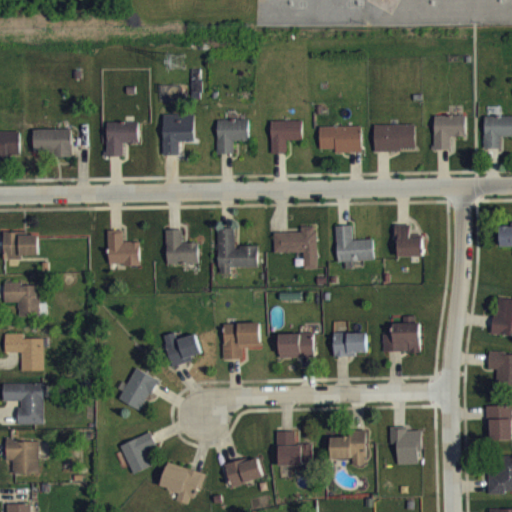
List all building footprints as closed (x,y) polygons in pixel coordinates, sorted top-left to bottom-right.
[(164,166),(181,166),(180,153),(195,152),(195,125),(164,126),(164,166)] [(467,126),(435,126),(436,161),(452,160),(451,147),(467,147),(467,126)] [(485,127),(486,160),(502,160),(501,148),(511,147),(511,127),(485,127)] [(218,131),(219,165),(235,165),(235,152),(250,151),(250,130),(218,131)] [(272,132),(273,164),(288,164),(288,151),(304,151),(303,131),(272,132)] [(108,133),(108,167),(124,167),(124,154),(140,154),(139,133),(108,133)] [(416,135),(375,136),(376,161),(417,161),(416,135)] [(321,137),(321,160),(336,160),(336,164),(364,163),(363,136),(321,137)] [(34,140),(35,166),(72,165),(72,139),(34,140)] [(21,142),(0,142),(0,170),(8,170),(8,166),(20,166),(21,142)] [(376,271),(375,250),(355,251),(354,236),(337,237),(339,272),(376,271)] [(398,268),(425,267),(425,249),(412,249),(411,236),(397,236),(398,268)] [(275,263),(305,263),(305,280),(319,280),(318,237),(302,237),(302,242),(275,243),(275,263)] [(511,257),(511,237),(501,237),(501,258),(511,257)] [(259,257),(236,257),(236,239),(219,240),(220,284),(232,284),(232,278),(260,277),(259,257)] [(168,275),(199,274),(199,253),(184,253),(184,240),(167,241),(168,275)] [(140,252),(124,252),(124,241),(109,241),(109,276),(140,275),(140,252)] [(39,243),(4,243),(5,269),(39,268),(39,243)] [(5,313),(19,313),(19,327),(41,327),(40,294),(5,295),(5,313)] [(511,309),(497,309),(496,345),(511,346),(511,309)] [(244,369),(244,358),(262,358),(261,333),(224,334),(225,370),(244,369)] [(422,362),(422,334),(394,334),(395,344),(384,344),(384,363),(422,362)] [(203,364),(197,345),(178,350),(176,343),(165,346),(173,377),(195,371),(194,367),(203,364)] [(368,366),(368,343),(335,344),(336,366),(368,366)] [(44,381),(44,348),(24,348),(24,344),(4,344),(4,363),(21,363),(22,382),(44,381)] [(280,345),(281,369),(316,368),(315,344),(280,345)] [(511,362),(491,362),(490,380),(498,380),(498,398),(511,398),(511,362)] [(121,411),(144,421),(159,389),(135,378),(121,411)] [(45,435),(44,394),(4,394),(4,412),(19,411),(19,435),(45,435)] [(511,416),(490,415),(490,451),(511,451),(511,416)] [(398,454),(399,475),(420,475),(420,464),(424,463),(423,438),(391,439),(392,454),(398,454)] [(153,476),(146,462),(158,457),(151,442),(121,456),(134,485),(153,476)] [(279,476),(313,475),(313,455),(297,455),(297,442),(279,442),(279,476)] [(332,444),(332,470),(353,469),(354,476),(368,475),(368,443),(332,444)] [(14,485),(40,485),(39,451),(7,452),(7,471),(13,471),(14,485)] [(511,467),(492,467),(492,504),(511,504),(511,467)] [(264,491),(260,468),(227,474),(231,497),(264,491)] [(177,511),(189,511),(190,508),(199,510),(205,482),(167,475),(162,498),(179,501),(177,511)]
